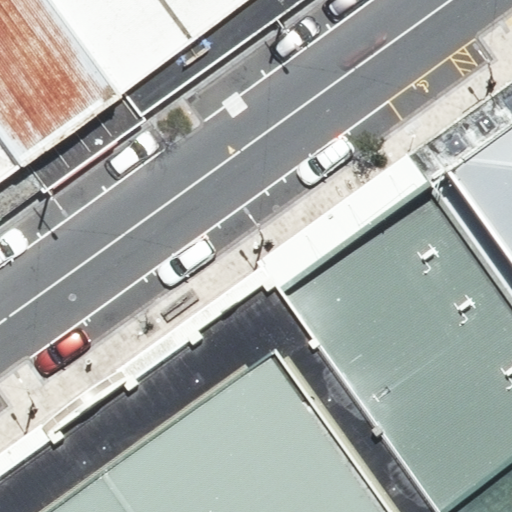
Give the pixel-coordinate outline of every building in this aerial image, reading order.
[(113,93),(43,0),(0,0),(0,146),(13,165),(113,93)] [(43,0),(113,93),(239,0),(43,0)] [(511,93),(409,169),(511,314),(511,93)] [(0,174),(13,165),(0,146),(0,174)] [(511,511),(511,314),(409,169),(255,280),(417,511),(511,511)] [(417,511),(255,280),(0,460),(0,511),(417,511)]
